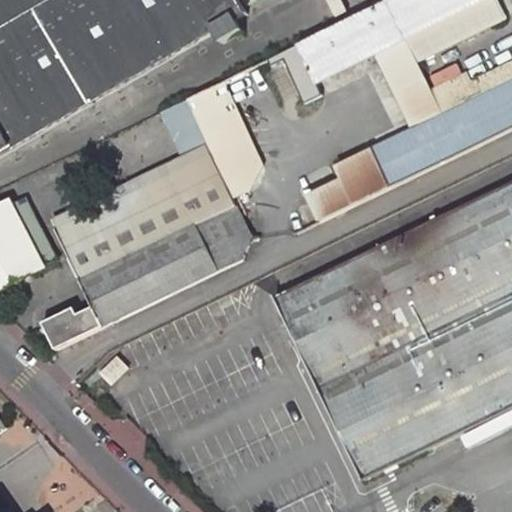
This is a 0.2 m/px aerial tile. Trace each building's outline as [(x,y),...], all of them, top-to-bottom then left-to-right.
[(0,0),(0,160),(216,37),(223,50),(244,38),(237,25),(247,20),(235,0),(0,0)] [(410,0),(269,68),(272,76),(285,70),(305,112),(323,104),(316,89),(340,78),(375,60),(403,46),(414,71),(505,27),(494,2),(497,0),(410,0)] [(441,129),(428,101),(414,71),(403,46),(375,60),(413,142),(441,129)] [(316,231),(511,139),(511,73),(470,93),(466,84),(428,101),(441,129),(413,142),(336,178),(341,192),(306,208),(316,231)] [(185,99),(214,160),(233,200),(250,192),(261,167),(220,82),(185,99)] [(56,233),(94,312),(78,321),(74,313),(41,329),(54,355),(218,277),(197,231),(238,213),(233,200),(214,160),(56,233)] [(511,192),(279,302),(365,485),(511,416),(511,192)] [(0,217),(0,296),(44,276),(32,252),(47,244),(32,212),(16,221),(11,212),(0,217)] [(238,213),(197,231),(218,277),(244,265),(255,247),(239,212),(238,213)] [(32,252),(44,276),(58,269),(47,244),(32,252)] [(108,390),(123,373),(114,363),(97,379),(108,390)]
